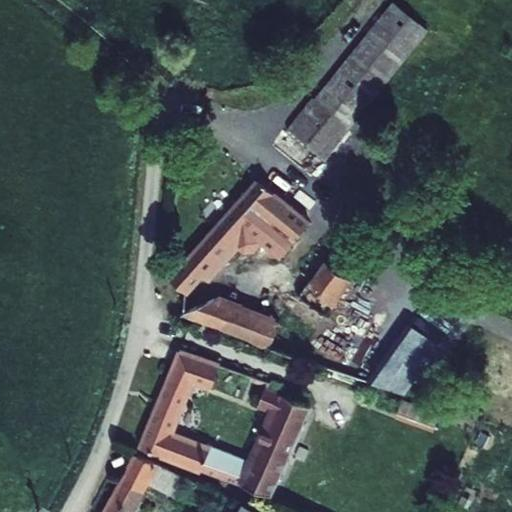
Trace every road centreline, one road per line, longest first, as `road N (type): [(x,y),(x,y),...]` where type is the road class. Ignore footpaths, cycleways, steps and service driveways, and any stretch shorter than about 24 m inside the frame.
road 1 (track): [(151,132),(133,272),(103,407),(59,511)]
road 2 (unknown): [(128,295),(347,390)]
